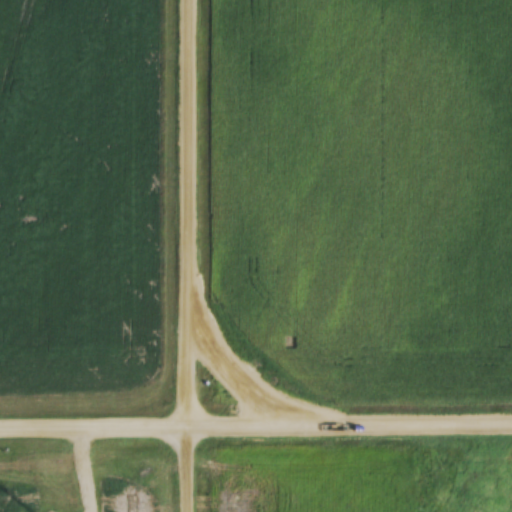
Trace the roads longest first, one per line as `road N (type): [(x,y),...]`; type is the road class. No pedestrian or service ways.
road 1 (residential): [(0,426),(511,424)]
road 2 (residential): [(190,0),(189,511)]
